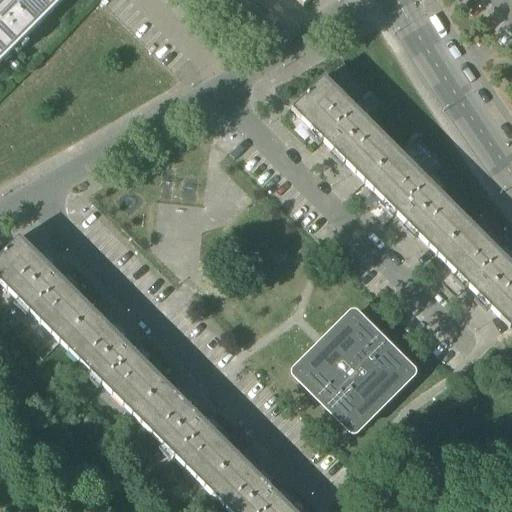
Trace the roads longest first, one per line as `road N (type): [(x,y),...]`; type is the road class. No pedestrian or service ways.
road 1 (residential): [(31,191),(328,499)]
road 2 (residential): [(473,360),(216,94)]
road 3 (residential): [(31,191),(216,94)]
road 4 (residential): [(511,175),(397,0)]
